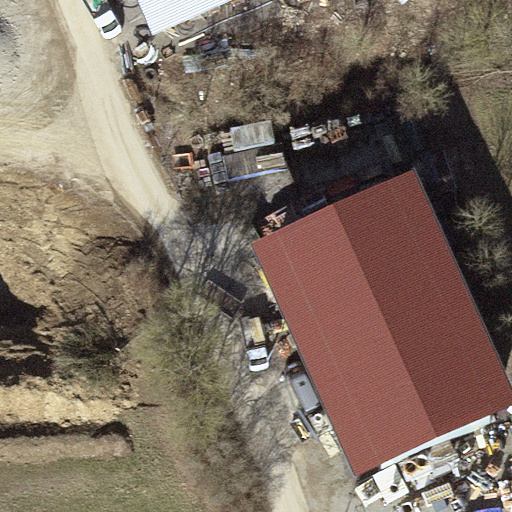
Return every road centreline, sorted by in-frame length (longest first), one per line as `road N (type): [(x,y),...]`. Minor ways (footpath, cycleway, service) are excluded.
road 1 (track): [(131,136),(232,340),(293,511)]
road 2 (track): [(75,0),(131,136)]
road 3 (track): [(131,136),(28,151),(0,145)]
